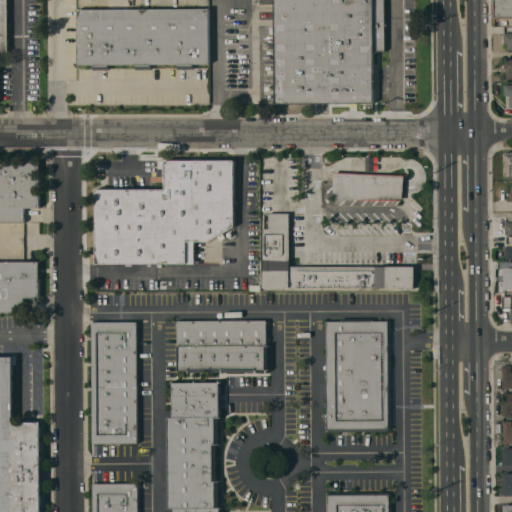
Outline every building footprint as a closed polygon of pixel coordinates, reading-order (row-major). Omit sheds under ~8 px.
[(0,0),(7,0),(8,51),(0,51),(0,0)] [(384,0),(385,51),(373,51),(373,103),(275,104),(274,0),(384,0)] [(511,0),(511,18),(494,18),(494,0),(511,0)] [(209,8),(209,63),(194,64),(195,69),(177,69),(177,64),(152,64),(152,69),(135,69),(135,64),(110,64),(110,70),(93,70),(92,64),(78,65),(77,9),(209,8)] [(511,49),(507,50),(507,43),(503,43),(503,38),(503,35),(503,33),(511,33),(511,49)] [(511,59),(503,60),(504,78),(511,78),(511,59)] [(508,107),(511,106),(511,83),(503,84),(503,95),(508,96),(508,107)] [(511,178),(504,178),(503,152),(511,152),(511,178)] [(194,241),(194,262),(97,263),(96,190),(166,189),(165,181),(160,181),(160,177),(166,176),(165,160),(234,160),(235,226),(209,241),(194,241)] [(0,161),(38,161),(39,207),(24,208),(24,222),(0,222),(0,161)] [(403,175),(333,173),(332,198),(402,200),(403,175)] [(289,266),(289,213),(268,213),(268,228),(262,228),(262,288),(414,288),(414,266),(289,266)] [(0,261),(39,261),(39,297),(24,298),(24,312),(0,312),(0,261)] [(510,308),(503,308),(502,294),(511,294),(511,319),(510,320),(509,319),(509,314),(510,312),(510,308)] [(266,320),(266,345),(268,345),(268,370),(256,370),(256,372),(189,372),(189,370),(178,370),(178,321),(266,320)] [(389,429),(388,429),(388,432),(327,432),(326,321),(388,321),(389,429)] [(92,322),(137,322),(138,443),(93,443),(92,322)] [(0,511),(0,357),(12,357),(12,356),(16,356),(16,364),(13,364),(13,422),(41,422),(40,511),(0,511)] [(511,387),(503,388),(503,369),(501,369),(501,365),(511,365),(511,372),(511,387)] [(174,511),(174,508),(168,508),(168,417),(173,417),(173,383),(220,382),(220,417),(219,417),(219,444),(217,444),(217,481),(219,481),(219,507),(221,507),(221,511),(174,511)] [(511,392),(511,409),(511,415),(503,416),(503,415),(502,415),(502,411),(503,411),(503,393),(511,392)] [(511,443),(503,444),(503,425),(502,425),(502,422),(503,422),(503,421),(511,421),(511,427),(511,443)] [(511,465),(503,465),(503,448),(511,447),(511,465)] [(511,473),(502,473),(503,496),(511,495),(511,473)] [(138,511),(94,511),(94,483),(138,483),(138,511)] [(327,511),(327,492),(392,492),(392,511),(327,511)]
